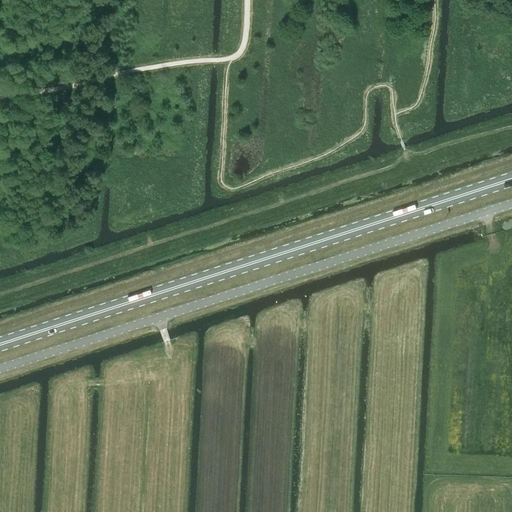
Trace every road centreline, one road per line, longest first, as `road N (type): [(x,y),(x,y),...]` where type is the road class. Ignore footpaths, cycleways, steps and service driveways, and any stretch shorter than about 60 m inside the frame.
road 1 (unclassified): [(511,203),(0,369)]
road 2 (primary): [(0,344),(511,179)]
